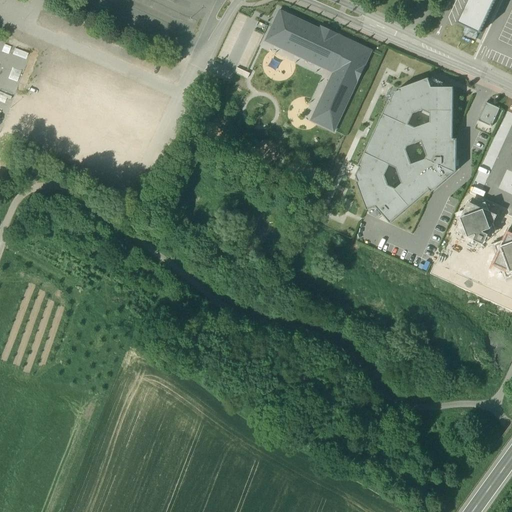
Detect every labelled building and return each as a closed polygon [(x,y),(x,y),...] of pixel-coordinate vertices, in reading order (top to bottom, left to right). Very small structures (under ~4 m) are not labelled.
[(468,0),(458,23),(480,33),(496,0),(468,0)] [(314,122),(334,131),(358,79),(356,78),(361,67),(364,69),(372,51),(355,44),(354,46),(335,37),(336,35),(320,27),(318,30),(278,11),(266,37),(273,40),(271,44),(284,50),(285,46),(293,50),(291,53),(304,59),(306,56),(313,60),(312,63),(324,69),(326,65),(338,71),(332,83),(329,81),(323,94),(326,96),(323,103),(319,101),(313,114),(317,116),(314,122)] [(237,69),(234,73),(247,79),(249,74),(237,69)] [(453,88),(432,88),(428,78),(394,91),(354,176),(367,211),(376,207),(390,224),(429,191),(432,193),(456,172),(457,139),(453,139),(453,88)] [(500,109),(487,103),(478,121),(491,127),(500,109)] [(489,248),(492,241),(502,237),(499,226),(504,214),(493,209),(490,201),(481,204),(469,199),(464,210),(455,213),(458,224),(454,233),(463,237),(467,249),(481,245),(489,248)] [(511,232),(510,231),(505,242),(495,245),(499,256),(495,265),(503,269),(508,282),(511,279),(511,232)]
